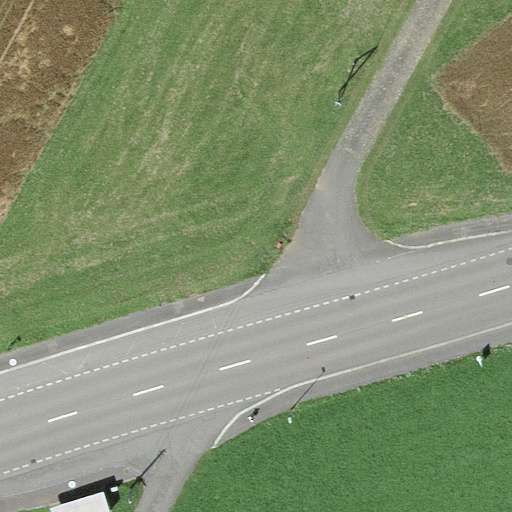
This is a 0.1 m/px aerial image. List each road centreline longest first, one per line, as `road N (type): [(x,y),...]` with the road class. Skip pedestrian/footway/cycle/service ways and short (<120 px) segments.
road 1 (tertiary): [(511,285),(236,365)]
road 2 (tertiary): [(236,365),(0,437)]
road 3 (residential): [(158,511),(236,365)]
